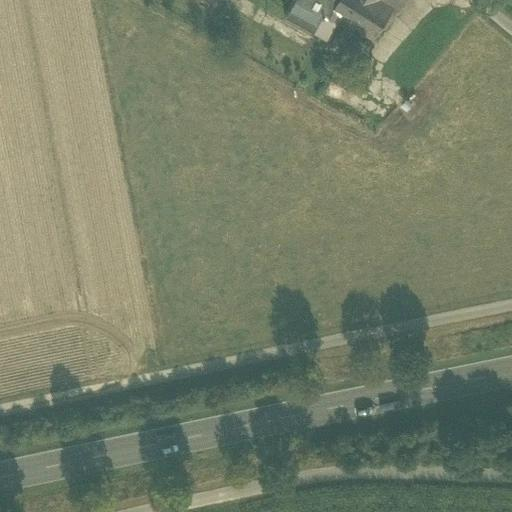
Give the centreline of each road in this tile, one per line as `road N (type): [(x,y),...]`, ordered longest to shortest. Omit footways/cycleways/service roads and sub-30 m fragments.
road 1 (track): [(511,306),(0,415)]
road 2 (primary): [(0,477),(511,372)]
road 3 (unclassified): [(511,475),(377,469),(142,511)]
